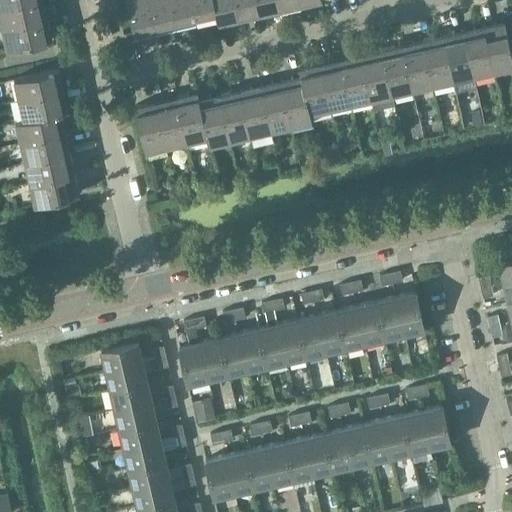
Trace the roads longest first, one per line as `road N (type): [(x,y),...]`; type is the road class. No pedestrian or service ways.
road 1 (residential): [(94,80),(410,7)]
road 2 (tertiary): [(143,291),(442,222)]
road 3 (residential): [(491,511),(498,466),(442,222)]
road 4 (residential): [(94,80),(143,291)]
road 5 (tertiary): [(0,324),(143,291)]
